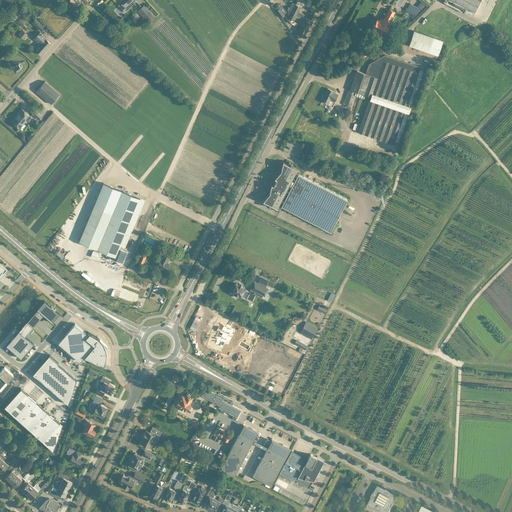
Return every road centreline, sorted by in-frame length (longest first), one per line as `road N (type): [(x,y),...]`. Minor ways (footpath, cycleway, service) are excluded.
road 1 (unclassified): [(186,294),(196,297),(349,0)]
road 2 (unknown): [(304,44),(271,2),(250,12),(226,47),(161,195)]
road 3 (unknown): [(246,193),(340,243),(363,216),(355,195),(265,139)]
road 4 (primary): [(217,232),(338,0)]
road 5 (unclassified): [(328,0),(211,223)]
road 6 (unknown): [(311,71),(339,81),(382,54),(438,0)]
road 7 (secondary): [(342,445),(205,370)]
road 8 (unclassified): [(0,110),(102,0)]
road 9 (unknown): [(127,265),(74,235),(117,163)]
road 10 (primary): [(0,229),(112,316)]
road 11 (unknown): [(26,80),(117,163)]
